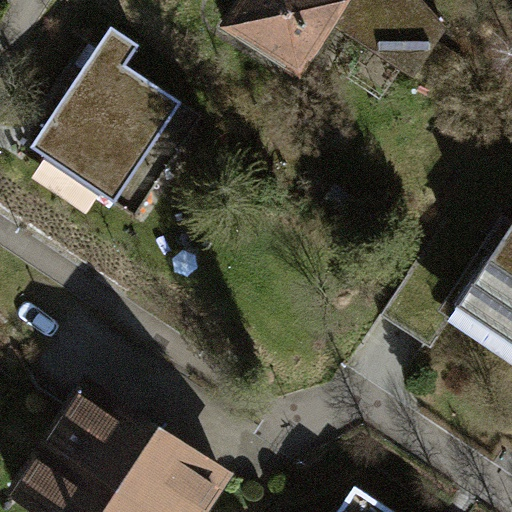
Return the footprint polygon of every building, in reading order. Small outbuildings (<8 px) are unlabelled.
[(298,71),(332,19),(344,0),(236,0),(222,22),(298,71)] [(344,0),(332,19),(413,71),(441,29),(415,0),(344,0)] [(141,42),(114,24),(35,142),(117,196),(184,97),(129,60),(141,42)] [(130,211),(146,219),(203,111),(187,103),(130,211)] [(491,252),(465,291),(499,313),(491,326),(511,339),(511,220),(499,213),(479,244),(491,252)] [(192,511),(220,475),(90,383),(19,486),(57,511),(192,511)] [(392,511),(354,486),(336,511),(392,511)]
